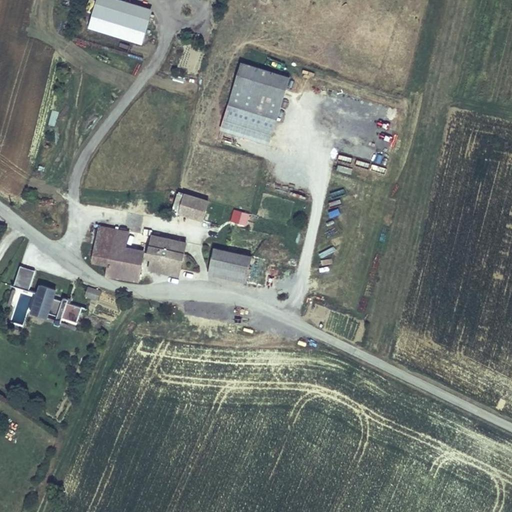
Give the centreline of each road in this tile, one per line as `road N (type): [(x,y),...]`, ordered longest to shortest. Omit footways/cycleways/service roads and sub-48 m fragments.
road 1 (unclassified): [(0,207),(95,277),(144,294),(228,296),(258,306),(511,428)]
road 2 (track): [(45,511),(144,294)]
